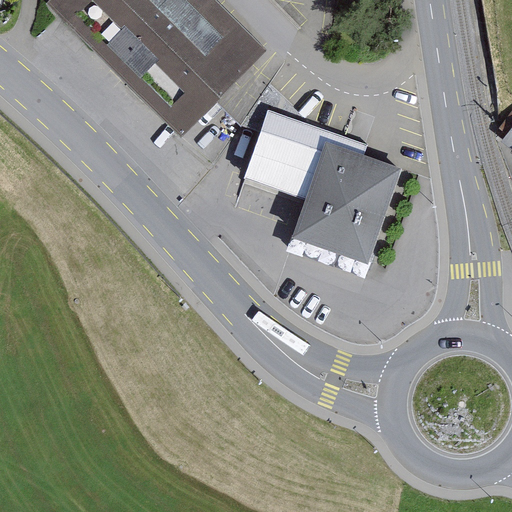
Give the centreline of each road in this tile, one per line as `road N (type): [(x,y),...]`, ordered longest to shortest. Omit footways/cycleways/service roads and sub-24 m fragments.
road 1 (secondary): [(0,64),(297,364)]
road 2 (secondary): [(467,224),(429,0)]
road 3 (secondary): [(393,425),(416,460),(434,471),(475,475),(495,468)]
road 4 (secondary): [(498,345),(467,224)]
